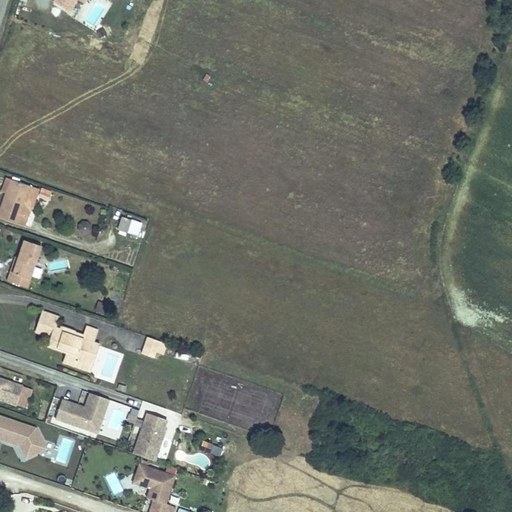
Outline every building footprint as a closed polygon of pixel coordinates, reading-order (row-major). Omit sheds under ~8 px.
[(50,0),(66,10),(71,0),(50,0)] [(20,212),(30,185),(11,178),(0,208),(0,214),(24,223),(27,215),(20,212)] [(39,196),(49,199),(52,191),(41,188),(39,196)] [(120,218),(117,234),(140,237),(142,221),(120,218)] [(12,273),(10,273),(8,280),(27,287),(41,245),(24,239),(18,258),(12,273)] [(43,310),(39,322),(43,323),(40,332),(52,337),(48,345),(67,352),(65,357),(76,361),(77,358),(85,361),(93,340),(85,337),(86,335),(76,332),(75,334),(70,332),(72,329),(61,325),(60,327),(55,325),(58,316),(43,310)] [(89,327),(86,335),(85,337),(93,340),(97,330),(89,327)] [(149,338),(143,355),(154,359),(160,342),(149,338)] [(99,343),(93,340),(85,361),(82,368),(88,371),(99,343)] [(76,361),(65,357),(64,362),(82,368),(85,361),(77,358),(76,361)] [(0,399),(21,407),(27,388),(0,378),(0,399)] [(100,435),(112,402),(93,395),(88,409),(65,401),(59,420),(100,435)] [(156,460),(168,420),(148,412),(134,452),(156,460)] [(46,443),(40,430),(0,414),(0,437),(17,444),(21,442),(23,443),(24,447),(30,460),(42,454),(46,443)] [(138,426),(140,419),(133,416),(131,423),(138,426)] [(211,452),(219,454),(222,446),(213,444),(211,452)] [(169,507),(179,480),(143,467),(140,475),(146,477),(142,488),(153,492),(149,501),(156,503),(153,511),(155,511),(172,511),(174,509),(169,507)] [(114,472),(104,477),(112,495),(122,490),(114,472)] [(142,488),(146,477),(140,475),(136,486),(142,488)]
